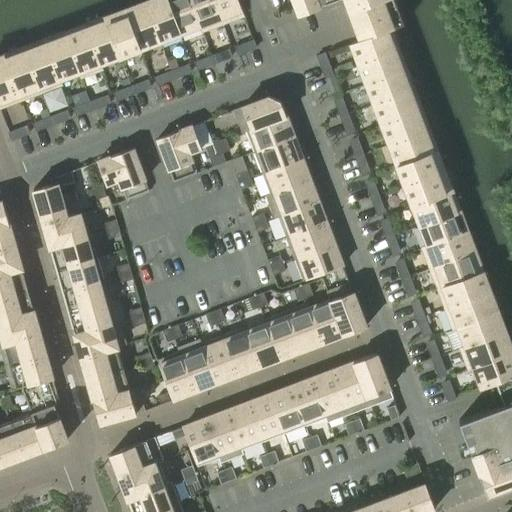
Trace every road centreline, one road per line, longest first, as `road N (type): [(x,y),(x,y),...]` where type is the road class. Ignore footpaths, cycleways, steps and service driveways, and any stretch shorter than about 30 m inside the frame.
road 1 (residential): [(386,334),(293,92),(276,77),(0,177)]
road 2 (residential): [(86,445),(386,334)]
road 3 (residential): [(453,511),(386,334)]
